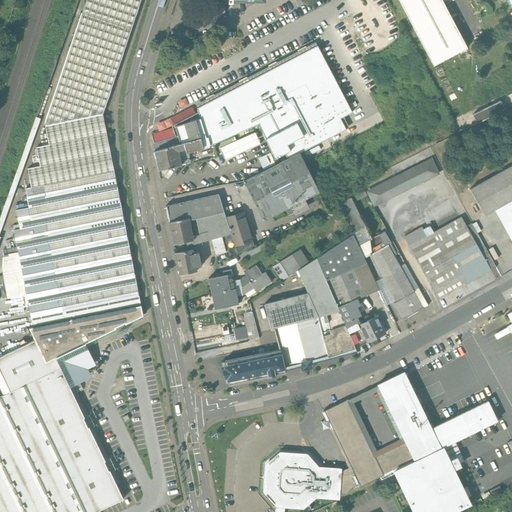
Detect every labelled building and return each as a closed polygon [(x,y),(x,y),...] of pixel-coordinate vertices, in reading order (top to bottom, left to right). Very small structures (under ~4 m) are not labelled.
[(138,318),(143,316),(141,305),(140,306),(140,303),(102,114),(140,0),(85,0),(44,122),(49,144),(37,147),(40,166),(28,168),(31,187),(25,188),(29,207),(16,209),(20,228),(13,230),(18,253),(1,256),(8,299),(27,296),(33,325),(34,327),(30,328),(35,340),(46,362),(56,357),(63,354),(77,348),(86,344),(89,342),(138,318)] [(398,0),(433,66),(467,48),(443,3),(449,0),(398,0)] [(216,99),(197,109),(198,113),(201,120),(206,138),(208,138),(210,146),(214,145),(259,124),(274,159),(285,154),(287,159),(300,153),(346,130),(340,119),(352,113),(348,104),(317,46),(293,59),(268,71),(242,85),(216,99)] [(206,138),(198,113),(171,124),(174,132),(175,138),(177,144),(180,143),(183,154),(210,146),(208,138),(206,138)] [(254,133),(219,149),(224,160),(259,145),(254,133)] [(156,161),(158,172),(181,166),(178,156),(183,154),(180,143),(177,144),(153,151),(156,161)] [(178,156),(181,166),(214,159),(210,146),(183,154),(178,156)] [(287,159),(244,182),(263,220),(286,208),(289,215),(308,206),(304,199),(319,191),(300,153),(287,159)] [(269,154),(265,156),(269,166),(274,164),(269,154)] [(431,160),(367,192),(374,205),(438,173),(431,160)] [(511,165),(469,190),(484,215),(494,210),(511,241),(511,165)] [(371,239),(353,202),(366,195),(364,191),(340,203),(356,233),(353,234),(364,258),(369,255),(370,255),(370,251),(372,250),(371,239)] [(166,206),(169,222),(189,218),(193,241),(199,239),(200,245),(231,236),(226,219),(218,194),(166,206)] [(254,246),(243,213),(226,219),(231,236),(237,255),(254,246)] [(433,233),(426,237),(422,230),(421,228),(403,237),(438,299),(466,284),(496,267),(472,224),(466,227),(461,217),(433,233)] [(189,218),(169,222),(174,244),(193,241),(189,218)] [(429,226),(422,230),(426,237),(433,233),(429,226)] [(381,249),(370,255),(369,255),(382,278),(387,286),(396,301),(393,303),(402,320),(415,313),(428,305),(418,288),(413,290),(393,255),(396,253),(390,244),(391,243),(384,231),(379,234),(382,243),(379,245),(381,249)] [(353,234),(316,259),(347,328),(359,323),(350,302),(379,290),(364,258),(353,234)] [(173,254),(178,278),(198,274),(197,269),(203,268),(200,254),(194,255),(192,250),(173,254)] [(297,252),(279,263),(288,277),(297,271),(305,266),(297,252)] [(301,295),(297,296),(294,284),(283,287),(286,299),(264,305),(271,330),(274,329),(278,344),(279,350),(284,367),(315,360),(327,356),(328,358),(355,348),(355,347),(349,335),(316,259),(305,266),(297,271),(299,277),(294,280),(301,295)] [(256,265),(247,271),(249,273),(240,281),(233,282),(231,269),(222,271),(223,276),(208,279),(211,293),(241,287),(261,274),(256,265)] [(241,287),(211,293),(214,310),(237,305),(236,296),(243,294),(254,288),(255,291),(271,281),(265,272),(261,274),(241,287)] [(253,316),(244,318),(247,338),(258,336),(253,316)] [(376,316),(359,325),(362,330),(367,341),(368,343),(377,338),(385,334),(376,316)] [(139,322),(138,318),(89,342),(86,344),(87,348),(139,322)] [(362,330),(350,336),(355,347),(367,341),(362,330)] [(56,357),(46,362),(35,340),(0,356),(0,388),(3,395),(0,396),(0,495),(8,511),(96,511),(124,499),(117,485),(88,425),(85,419),(74,395),(70,387),(65,377),(58,363),(56,357)] [(65,377),(70,387),(73,386),(80,383),(90,378),(90,370),(95,365),(87,348),(86,344),(77,348),(63,354),(56,357),(58,363),(65,377)] [(278,344),(252,350),(253,355),(279,350),(278,344)] [(253,355),(253,356),(223,362),(225,368),(221,369),(222,374),(223,378),(227,378),(228,385),(282,373),(285,372),(284,367),(279,350),(253,355)] [(312,464),(305,457),(281,455),(268,466),(266,492),(277,505),(275,511),(282,511),(284,505),(302,507),(315,495),(339,497),(340,494),(346,495),(350,489),(359,484),(360,486),(393,469),(394,471),(393,472),(413,511),(452,511),(470,504),(454,468),(449,459),(444,447),(477,429),(496,420),(487,402),(468,411),(446,422),(431,429),(403,372),(391,378),(377,384),(377,385),(379,385),(406,441),(375,457),(347,400),(348,400),(348,399),(322,411),(323,412),(324,412),(354,473),(348,475),(341,475),(341,472),(317,470),(312,464)] [(282,373),(229,385),(230,390),(283,379),(282,373)] [(70,387),(74,395),(85,419),(88,425),(117,485),(120,483),(86,412),(73,386),(70,387)] [(499,487),(489,491),(491,496),(501,491),(499,487)] [(0,511),(8,511),(0,495),(0,511)]
